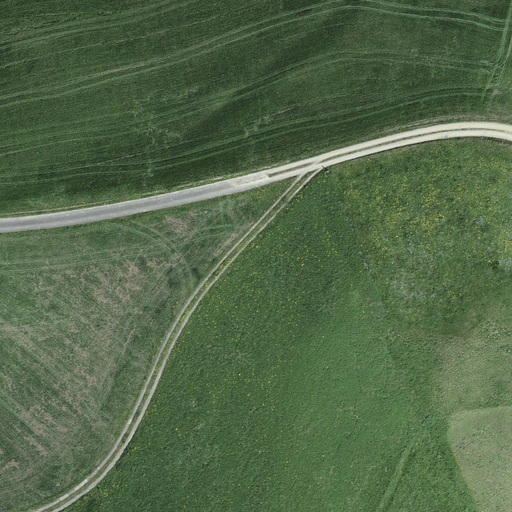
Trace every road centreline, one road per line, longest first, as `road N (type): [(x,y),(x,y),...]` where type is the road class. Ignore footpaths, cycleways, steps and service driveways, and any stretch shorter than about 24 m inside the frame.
road 1 (track): [(32,511),(96,474),(146,400),(184,306),(315,158)]
road 2 (track): [(0,225),(227,187),(315,158)]
road 3 (track): [(315,158),(463,128),(511,134)]
